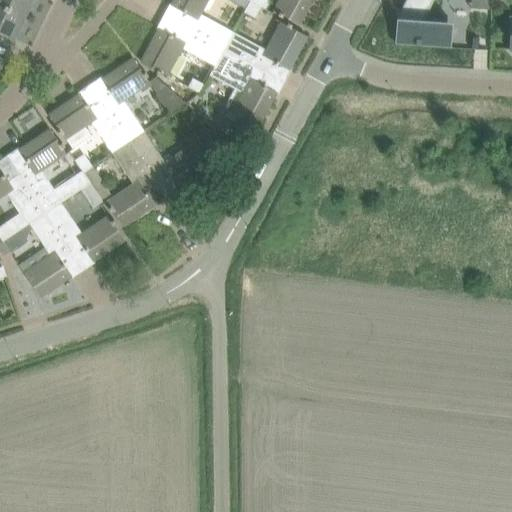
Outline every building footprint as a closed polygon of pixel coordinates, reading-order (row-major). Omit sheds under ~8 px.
[(0,0),(0,4),(24,16),(31,0),(0,0)] [(188,15),(181,26),(224,49),(233,33),(200,15),(208,0),(174,0),(171,6),(188,15)] [(242,0),(231,0),(231,2),(244,9),(248,3),(242,0)] [(278,0),(273,10),(279,12),(277,15),(282,18),(283,15),(299,24),(312,0),(278,0)] [(420,21),(421,16),(428,0),(405,0),(401,9),(402,10),(397,19),(397,18),(395,43),(420,45),(420,43),(428,43),(428,46),(451,48),(451,40),(452,32),(436,31),(437,22),(420,21)] [(0,32),(13,38),(24,16),(0,4),(0,32)] [(252,5),(246,15),(256,21),(262,11),(252,5)] [(233,33),(224,49),(266,72),(272,61),(289,70),(307,36),(291,27),(292,25),(288,23),(286,25),(281,22),(265,51),(233,33)] [(182,49),(214,67),(224,49),(181,26),(175,37),(159,28),(141,61),(157,70),(156,73),(160,75),(161,73),(167,76),(182,49)] [(214,67),(209,76),(242,94),(233,112),(238,114),(236,117),(237,117),(241,119),(242,117),(245,118),(257,125),(259,125),(277,92),(260,83),(266,72),(224,49),(214,67)] [(112,95),(100,102),(128,143),(144,132),(123,100),(150,83),(146,77),(148,76),(146,72),(143,73),(133,58),(101,79),(112,95)] [(187,87),(199,93),(204,84),(192,78),(187,87)] [(185,103),(167,87),(156,94),(169,114),(185,103)] [(91,122),(112,153),(128,143),(100,102),(91,109),(80,93),(49,115),(59,130),(57,131),(59,135),(61,134),(65,139),(91,122)] [(249,138),(257,125),(245,118),(237,132),(249,138)] [(144,132),(128,143),(165,198),(166,197),(155,182),(165,175),(176,191),(208,169),(204,163),(208,160),(209,162),(222,153),(205,127),(186,139),(190,146),(165,163),(144,132)] [(29,166),(18,173),(46,214),(61,203),(61,202),(89,183),(83,174),(82,172),(83,172),(82,171),(81,171),(53,190),(40,171),(66,153),(63,148),(65,147),(62,143),(60,144),(50,129),(18,150),(29,166)] [(128,143),(112,153),(133,184),(112,198),(107,202),(110,207),(108,208),(111,212),(113,211),(123,226),(165,198),(128,143)] [(83,156),(74,162),(81,171),(82,171),(83,172),(82,172),(83,174),(91,168),(83,156)] [(46,214),(18,173),(8,180),(0,168),(0,198),(9,193),(22,212),(0,226),(0,236),(3,241),(29,223),(30,225),(46,214)] [(91,168),(83,174),(89,183),(90,184),(103,204),(107,202),(112,198),(91,168)] [(61,203),(46,214),(72,252),(82,246),(93,261),(124,240),(116,228),(119,227),(113,219),(110,220),(108,216),(82,234),(61,203)] [(72,252),(46,214),(30,225),(50,254),(29,268),(25,262),(19,266),(40,297),(72,276),(61,260),(72,252)]
